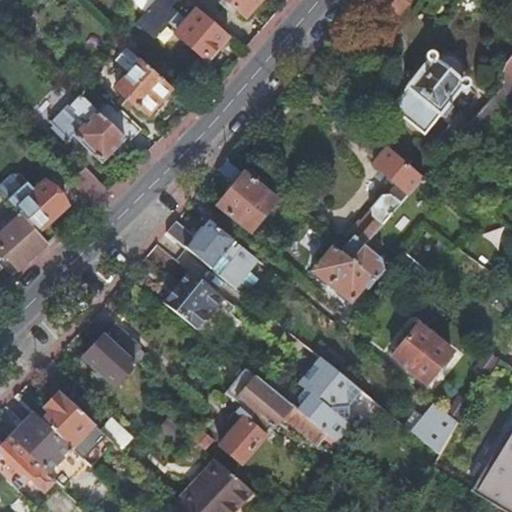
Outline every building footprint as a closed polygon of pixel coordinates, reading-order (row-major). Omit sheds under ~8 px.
[(157,0),(136,23),(154,40),(169,24),(179,32),(175,36),(206,63),(228,39),(196,10),(185,24),(169,10),(178,0),(157,0)] [(262,0),(220,0),(244,20),(257,4),(258,5),(262,0)] [(367,0),(366,2),(391,22),(409,0),(367,0)] [(129,76),(115,91),(145,118),(170,90),(140,63),(124,49),(113,62),(129,76)] [(511,57),(504,68),(500,89),(484,107),(497,117),(511,97),(511,57)] [(470,90),(430,58),(389,108),(422,136),(459,91),(465,96),(470,90)] [(195,111),(204,100),(187,83),(177,94),(195,111)] [(67,145),(73,139),(99,165),(124,140),(95,112),(79,97),(77,95),(49,124),(48,123),(46,125),(50,128),(47,131),(61,144),(64,142),(67,145)] [(95,112),(124,140),(128,145),(141,132),(107,100),(95,112)] [(497,117),(484,107),(473,120),(486,130),(497,117)] [(359,147),(369,136),(350,120),(338,132),(359,148),(359,147)] [(371,240),(421,182),(369,136),(359,147),(376,162),(372,167),(395,187),(387,196),(381,197),(380,195),(378,196),(379,198),(369,209),(368,209),(367,212),(369,212),(370,218),(361,228),(360,227),(357,227),(350,235),(350,237),(352,238),(339,254),(374,283),(386,267),(372,256),(379,247),(371,240)] [(242,176),(227,164),(219,173),(236,186),(216,210),(249,236),(276,203),(275,202),(242,176)] [(91,206),(107,191),(84,170),(70,183),(91,206)] [(246,172),(242,176),(275,202),(279,197),(276,189),(259,175),(246,172)] [(10,174),(0,182),(0,194),(8,204),(26,187),(15,174),(10,174)] [(19,216),(36,235),(67,207),(45,184),(33,194),(26,187),(8,204),(19,216)] [(0,254),(17,273),(47,246),(36,235),(19,216),(0,233),(0,254)] [(175,224),(165,236),(234,291),(248,273),(257,263),(206,221),(192,238),(175,224)] [(374,283),(339,254),(332,249),(312,274),(350,304),(362,289),(366,292),(374,283)] [(189,273),(163,306),(196,332),(211,314),(207,311),(219,296),(189,273)] [(248,273),(234,291),(238,294),(252,276),(248,273)] [(223,299),(219,296),(207,311),(211,314),(223,299)] [(114,327),(104,338),(130,361),(141,349),(114,327)] [(450,354),(417,327),(391,358),(425,386),(450,354)] [(112,388),(134,365),(130,361),(104,338),(82,361),(112,388)] [(305,370),(307,371),(315,377),(325,364),(315,356),(305,370)] [(335,443),(336,445),(350,428),(349,427),(348,408),(361,393),(325,364),(315,377),(307,371),(298,382),(299,388),(308,396),(295,412),(335,443)] [(295,412),(244,371),(224,395),(240,408),(216,436),(218,448),(240,466),(283,416),(298,428),(296,430),(317,446),(322,440),(332,448),(335,443),(295,412)] [(440,396),(430,388),(423,397),(433,405),(440,396)] [(93,428),(59,396),(41,414),(45,418),(40,423),(41,423),(70,451),(82,463),(105,439),(100,435),(93,428)] [(447,441),(450,436),(457,425),(432,405),(422,420),(447,441)] [(410,412),(401,424),(413,434),(422,420),(410,412)] [(46,476),(46,475),(70,451),(41,423),(40,423),(36,419),(30,413),(20,423),(24,426),(10,440),(46,476)] [(45,418),(41,414),(36,419),(40,423),(45,418)] [(413,434),(439,455),(447,441),(422,420),(413,434)] [(112,422),(100,435),(105,439),(112,446),(122,455),(134,442),(112,422)] [(511,511),(511,426),(471,494),(500,511),(511,511)] [(190,441),(203,453),(212,443),(199,431),(190,441)] [(89,470),(112,446),(105,439),(82,463),(86,466),(89,470)] [(0,476),(17,492),(27,481),(43,496),(55,483),(46,475),(46,476),(10,440),(9,440),(2,447),(0,444),(0,476)] [(55,483),(62,490),(86,466),(82,463),(70,451),(46,475),(55,483)] [(182,511),(236,511),(251,495),(217,464),(178,508),(182,511)]
